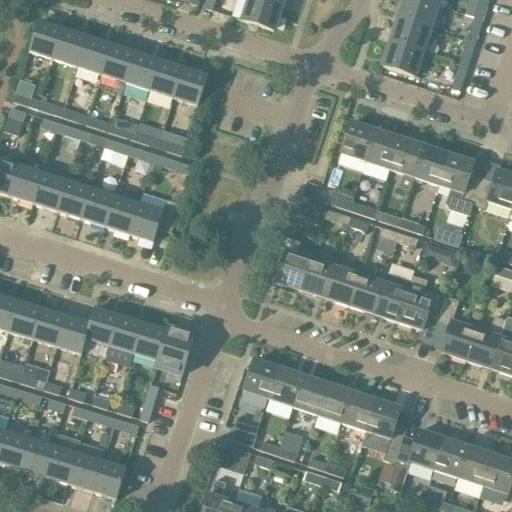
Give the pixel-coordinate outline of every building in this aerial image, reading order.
[(201,0),(190,0),(189,5),(199,8),(201,0)] [(207,0),(204,10),(226,17),(231,0),(207,0)] [(282,8),(257,0),(250,0),(243,22),(274,33),(282,8)] [(284,0),(257,0),(282,8),(284,0)] [(405,0),(399,21),(430,31),(438,7),(415,0),(405,0)] [(469,0),(465,16),(475,19),(484,22),(490,0),(469,0)] [(467,43),(476,46),(484,22),(475,19),(467,43)] [(423,55),(430,31),(399,21),(392,44),(423,55)] [(54,62),(64,31),(39,23),(29,54),(54,62)] [(78,69),(88,39),(64,31),(54,62),(78,69)] [(102,77),(112,46),(88,39),(78,69),(102,77)] [(476,46),(467,43),(460,66),(469,69),(476,46)] [(423,55),(392,44),(384,69),(415,79),(423,55)] [(126,85),(136,54),(112,46),(102,77),(126,85)] [(150,93),(160,62),(136,54),(126,85),(150,93)] [(174,101),(184,70),(160,62),(150,93),(174,101)] [(460,66),(452,91),(461,93),(469,69),(460,66)] [(174,101),(198,109),(199,109),(209,78),(184,70),(174,101)] [(14,104),(29,109),(32,99),(16,95),(14,104)] [(38,112),(53,117),(57,107),(41,102),(38,112)] [(11,110),(4,133),(19,139),(27,115),(11,110)] [(65,110),(62,120),(77,124),(81,115),(65,110)] [(101,132),(105,123),(89,118),(88,120),(86,127),(101,132)] [(125,140),(130,124),(115,119),(111,131),(110,135),(125,140)] [(45,121),(42,129),(57,134),(59,126),(45,121)] [(342,156),(365,163),(375,132),(352,124),(342,156)] [(66,137),(81,142),(84,133),(68,128),(66,137)] [(375,132),(365,163),(390,171),(400,140),(375,132)] [(152,138),(138,133),(135,143),(150,148),(152,138)] [(89,145),(86,155),(101,160),(108,141),(92,136),(89,145)] [(173,136),(171,144),(168,154),(183,158),(189,140),(173,136)] [(400,140),(390,171),(404,176),(400,189),(410,192),(424,148),(400,140)] [(116,144),(114,153),(129,158),(132,149),(116,144)] [(424,148),(410,192),(411,192),(415,180),(439,187),(449,156),(424,148)] [(155,157),(140,152),(137,161),(152,166),(155,157)] [(449,156),(439,187),(451,192),(447,205),(450,211),(469,218),(477,193),(481,180),(471,176),(475,165),(449,156)] [(0,195),(10,198),(20,167),(0,160),(0,195)] [(162,168),(177,173),(178,173),(181,165),(165,160),(162,168)] [(34,206),(44,175),(20,167),(10,198),(34,206)] [(481,180),(477,193),(469,218),(470,218),(474,206),(486,210),(488,204),(511,211),(511,207),(511,176),(498,172),(494,184),(481,180)] [(58,214),(68,183),(44,175),(34,206),(58,214)] [(82,222),(92,190),(68,183),(58,214),(82,222)] [(106,229),(116,198),(92,190),(82,222),(106,229)] [(330,192),(325,205),(349,213),(353,200),(330,192)] [(130,237),(140,206),(116,198),(106,229),(130,237)] [(368,219),(371,210),(353,204),(354,200),(353,200),(349,213),(368,219)] [(130,237),(155,245),(159,231),(172,235),(181,206),(167,202),(164,214),(140,206),(130,237)] [(326,211),(303,204),(299,216),(322,224),(326,211)] [(351,220),(334,214),(331,222),(348,228),(351,220)] [(401,220),(384,215),(381,223),(398,229),(401,220)] [(351,220),(348,228),(367,234),(370,226),(351,220)] [(401,220),(398,229),(417,235),(419,227),(401,220)] [(399,235),(383,230),(380,239),(396,244),(399,235)] [(453,234),(449,247),(459,250),(463,237),(453,234)] [(399,235),(396,244),(415,250),(418,242),(399,235)] [(276,285),(300,292),(310,260),(297,256),(300,244),(285,239),(276,268),(281,269),(276,285)] [(424,255),(431,257),(434,248),(427,246),(424,255)] [(511,266),(511,257),(499,253),(496,261),(511,266)] [(310,260),(300,292),(325,301),(335,269),(310,260)] [(511,272),(498,268),(495,275),(495,276),(511,281),(511,272)] [(335,269),(325,301),(349,309),(359,277),(335,269)] [(383,284),(373,316),(397,324),(411,283),(387,275),(384,285),(383,284)] [(359,277),(349,309),(373,316),(383,284),(359,277)] [(411,283),(397,324),(423,333),(427,321),(438,325),(446,298),(425,291),(427,283),(413,278),(412,283),(411,283)] [(0,331),(10,334),(19,304),(0,297),(0,331)] [(466,363),(476,331),(452,323),(459,303),(447,299),(447,298),(446,298),(438,325),(450,329),(442,355),(466,363)] [(34,342),(43,311),(19,304),(10,334),(34,342)] [(110,348),(119,318),(95,310),(90,325),(91,326),(86,341),(87,341),(110,348)] [(58,349),(68,319),(43,311),(34,342),(58,349)] [(134,356),(144,325),(119,318),(110,348),(134,356)] [(476,331),(466,363),(491,371),(507,322),(495,318),(490,335),(476,331)] [(87,341),(86,341),(91,326),(90,325),(68,319),(58,349),(83,356),(87,341)] [(507,322),(491,371),(511,378),(511,320),(508,319),(507,322)] [(159,363),(168,332),(144,325),(134,356),(159,363)] [(193,340),(168,332),(159,363),(157,369),(182,377),(193,340)] [(244,393),(269,401),(279,370),(255,361),(244,393)] [(1,362),(0,365),(0,378),(12,382),(15,373),(13,372),(15,366),(1,362)] [(279,370),(269,401),(293,409),(304,378),(279,370)] [(39,380),(24,375),(21,385),(36,390),(39,380)] [(304,378),(293,409),(318,417),(328,386),(304,378)] [(45,393),(60,397),(63,387),(48,383),(45,393)] [(328,386),(318,417),(342,426),(352,394),(328,386)] [(0,396),(15,400),(18,392),(3,387),(0,396)] [(155,402),(158,391),(158,390),(151,388),(147,400),(155,402)] [(153,423),(166,428),(179,392),(165,388),(153,423)] [(84,405),(87,396),(72,391),(69,400),(84,405)] [(24,403),(40,407),(42,399),(26,394),(24,403)] [(352,394),(342,426),(367,434),(377,402),(352,394)] [(95,397),(93,407),(92,407),(109,412),(111,402),(95,397)] [(147,400),(144,411),(151,413),(155,402),(147,400)] [(48,410),(64,415),(66,407),(51,402),(48,410)] [(377,402),(367,434),(363,447),(386,455),(384,463),(394,466),(403,441),(393,437),(402,410),(377,402)] [(135,410),(120,405),(118,410),(117,414),(132,419),(135,410)] [(73,417),(88,422),(90,414),(75,409),(73,417)] [(144,411),(141,421),(140,422),(146,424),(148,425),(151,413),(144,411)] [(99,417),(96,425),(112,430),(115,422),(99,417)] [(124,425),(121,433),(137,437),(139,429),(124,425)] [(257,438),(232,429),(228,441),(253,450),(257,438)] [(434,472),(444,440),(420,432),(416,445),(403,441),(394,466),(407,471),(409,464),(434,472)] [(0,465),(20,472),(30,441),(5,433),(0,451),(0,465)] [(98,448),(105,450),(109,437),(102,435),(98,448)] [(444,440),(434,472),(458,480),(468,448),(444,440)] [(44,479),(54,448),(30,441),(20,472),(44,479)] [(278,458),(280,450),(263,444),(260,452),(278,458)] [(68,486),(78,455),(54,448),(44,479),(68,486)] [(226,448),(219,468),(244,477),(251,456),(226,448)] [(468,448),(458,480),(483,488),(493,457),(468,448)] [(278,458),(294,463),(297,455),(280,450),(278,458)] [(93,494),(102,463),(78,455),(68,486),(93,494)] [(511,462),(493,457),(483,488),(508,497),(511,485),(511,462)] [(273,472),(276,464),(258,458),(255,466),(273,472)] [(326,474),(329,466),(311,460),(308,468),(326,474)] [(93,494),(117,501),(118,501),(127,470),(102,463),(93,494)] [(273,472),(290,478),(293,470),(276,464),(273,472)] [(326,474),(343,480),(346,471),(329,466),(326,474)] [(322,488),(324,480),(306,474),(303,482),(322,488)] [(322,488),(339,494),(342,486),(324,480),(322,488)] [(210,496),(205,511),(232,511),(235,504),(222,500),(227,486),(215,482),(211,496),(210,496)] [(358,489),(354,502),(370,507),(374,494),(358,489)] [(426,498),(423,506),(440,511),(441,511),(444,504),(426,498)]
